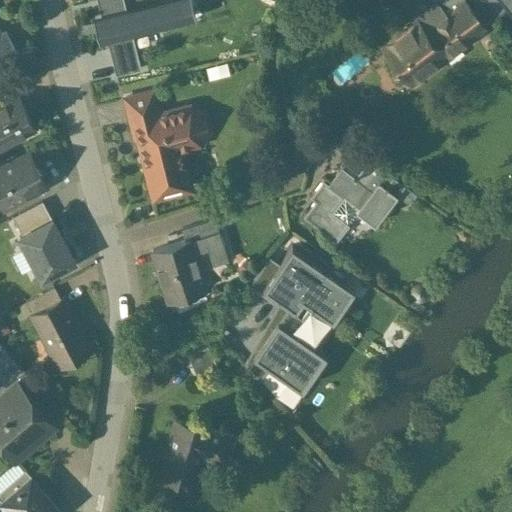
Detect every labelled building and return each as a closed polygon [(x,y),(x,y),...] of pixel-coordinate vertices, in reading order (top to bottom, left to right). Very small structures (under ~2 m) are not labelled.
[(146,68),(137,33),(188,20),(183,0),(161,0),(126,9),(124,0),(98,0),(117,75),(146,68)] [(263,7),(250,0),(245,0),(241,7),(257,17),(263,7)] [(418,22),(409,29),(407,27),(382,47),(409,83),(484,25),(464,0),(436,0),(415,18),(418,22)] [(410,0),(402,7),(412,20),(415,18),(436,0),(410,0)] [(511,0),(485,0),(497,17),(511,5),(511,0)] [(1,34),(0,31),(0,68),(20,57),(5,32),(1,34)] [(152,90),(124,97),(134,136),(138,135),(153,131),(158,113),(152,90)] [(0,144),(22,133),(22,134),(30,130),(30,129),(35,126),(19,95),(0,104),(0,144)] [(187,105),(158,113),(153,131),(138,135),(153,196),(190,187),(180,147),(187,145),(198,126),(193,109),(187,105)] [(29,152),(0,166),(0,200),(3,206),(46,184),(29,152)] [(404,184),(369,157),(361,167),(379,180),(385,185),(386,183),(390,187),(389,188),(396,194),(404,184)] [(379,180),(372,189),(355,176),(341,165),(328,183),(358,206),(359,206),(356,210),(374,223),(396,194),(389,188),(390,187),(386,183),(385,185),(379,180)] [(379,180),(361,167),(355,176),(372,189),(379,180)] [(328,183),(323,179),(309,197),(315,202),(303,218),(335,242),(347,225),(345,224),(356,210),(358,206),(328,183)] [(50,222),(40,203),(11,217),(21,236),(50,222)] [(214,217),(180,228),(184,240),(190,239),(190,241),(218,232),(214,217)] [(21,236),(42,277),(73,261),(52,220),(50,222),(21,236)] [(184,240),(152,251),(168,299),(205,287),(198,263),(225,255),(218,232),(190,241),(190,239),(184,240)] [(291,246),(278,261),(269,256),(251,284),(277,303),(244,361),(261,381),(271,368),(301,386),(329,355),(316,344),(357,289),(321,264),(291,246)] [(54,285),(26,299),(32,312),(61,297),(54,285)] [(32,312),(30,314),(55,362),(89,344),(63,296),(61,297),(32,312)] [(207,346),(187,355),(192,365),(197,377),(217,367),(207,346)] [(23,370),(6,349),(0,354),(0,378),(5,385),(23,370)] [(16,383),(0,396),(0,438),(16,457),(52,426),(16,383)] [(233,434),(175,417),(159,473),(194,483),(203,449),(227,456),(233,434)] [(56,511),(62,506),(30,471),(0,497),(0,504),(7,511),(56,511)]
